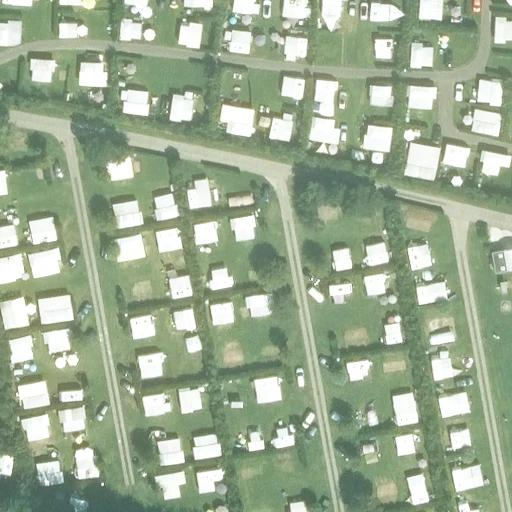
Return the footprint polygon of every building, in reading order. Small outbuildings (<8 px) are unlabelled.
[(0,0),(0,7),(12,8),(12,0),(0,0)] [(67,10),(67,0),(46,0),(47,9),(67,10)] [(137,12),(137,0),(112,0),(112,10),(137,12)] [(170,0),(169,17),(194,19),(195,0),(170,0)] [(218,0),(219,16),(241,16),(241,0),(218,0)] [(297,12),(297,0),(272,0),(273,12),(297,12)] [(312,0),(311,10),(331,11),(331,0),(312,0)] [(379,18),(381,0),(360,0),(359,16),(379,18)] [(111,20),(109,43),(129,44),(131,21),(111,20)] [(48,21),(48,41),(70,41),(70,21),(48,21)] [(11,24),(0,24),(0,49),(12,49),(11,24)] [(211,54),(233,55),(235,29),(212,28),(211,54)] [(187,50),(188,31),(168,29),(166,48),(187,50)] [(359,32),(358,54),(375,54),(376,32),(359,32)] [(422,62),(424,41),(404,40),(402,60),(422,62)] [(45,86),(66,86),(66,64),(45,63),(45,86)] [(106,82),(128,83),(129,66),(108,64),(106,82)] [(96,89),(98,67),(79,65),(77,87),(96,89)] [(29,96),(31,72),(10,70),(8,95),(29,96)] [(305,97),(324,98),(326,74),(307,73),(305,97)] [(493,100),(494,75),(470,74),(469,99),(493,100)] [(223,76),(203,75),(201,100),(222,101),(223,76)] [(383,102),(382,79),(359,79),(359,102),(383,102)] [(398,79),(397,104),(424,105),(425,80),(398,79)] [(105,94),(104,119),(127,120),(128,95),(105,94)] [(182,126),(184,99),(160,98),(158,125),(182,126)] [(465,103),(462,126),(489,130),(493,107),(465,103)] [(201,112),(201,139),(231,139),(230,111),(201,112)] [(281,136),(283,113),(261,111),(260,135),(281,136)] [(327,138),(329,113),(302,112),(300,136),(327,138)] [(381,147),(383,121),(356,119),(354,145),(381,147)] [(0,135),(0,160),(22,160),(21,135),(0,135)] [(428,174),(430,140),(398,138),(396,172),(428,174)] [(440,178),(463,180),(465,158),(442,156),(440,178)] [(120,159),(92,160),(93,184),(121,183),(120,159)] [(157,185),(157,164),(130,163),(130,185),(157,185)] [(23,170),(2,176),(6,188),(27,182),(23,170)] [(185,199),(187,218),(206,216),(205,197),(185,199)] [(144,226),(166,221),(161,201),(139,206),(144,226)] [(101,233),(128,232),(128,209),(100,210),(101,233)] [(15,248),(45,246),(43,219),(13,222),(15,248)] [(220,219),(220,240),(240,240),(240,219),(220,219)] [(138,235),(142,256),(168,250),(164,229),(138,235)] [(6,230),(0,231),(0,252),(9,251),(6,230)] [(104,265),(135,263),(133,240),(103,242),(104,265)] [(511,246),(490,251),(494,272),(511,268),(511,246)] [(322,248),(323,267),(341,266),(340,247),(322,248)] [(21,281),(49,277),(46,254),(18,257),(21,281)] [(0,284),(15,281),(9,257),(0,259),(0,284)] [(354,268),(355,290),(378,290),(378,268),(354,268)] [(151,284),(156,305),(180,299),(174,279),(151,284)] [(143,308),(139,286),(119,289),(122,312),(143,308)] [(29,325),(60,323),(59,299),(27,301),(29,325)] [(0,331),(19,328),(13,301),(0,303),(0,331)] [(178,307),(154,311),(157,332),(181,328),(178,307)] [(122,338),(143,338),(143,318),(122,318),(122,338)] [(33,332),(33,354),(61,353),(61,332),(33,332)] [(0,361),(19,361),(18,343),(0,343),(0,361)] [(390,345),(365,351),(369,364),(393,358),(390,345)] [(168,374),(188,372),(186,351),(166,352),(168,374)] [(130,382),(153,377),(148,355),(125,360),(130,382)] [(12,408),(38,402),(33,382),(7,389),(12,408)] [(427,383),(428,404),(448,403),(447,382),(427,383)] [(170,384),(171,406),(195,405),(195,383),(170,384)] [(47,384),(48,405),(70,404),(70,384),(47,384)] [(135,387),(136,407),(158,405),(157,385),(135,387)] [(69,411),(47,414),(50,434),(73,431),(69,411)] [(34,419),(14,420),(14,439),(34,438),(34,419)] [(184,454),(208,451),(206,431),(182,434),(184,454)] [(143,439),(146,460),(174,456),(171,435),(143,439)] [(375,435),(353,435),(354,456),(375,456),(375,435)] [(203,457),(181,461),(186,483),(207,479),(203,457)] [(84,459),(63,461),(66,484),(86,482),(84,459)] [(148,488),(173,484),(170,464),(145,468),(148,488)]
